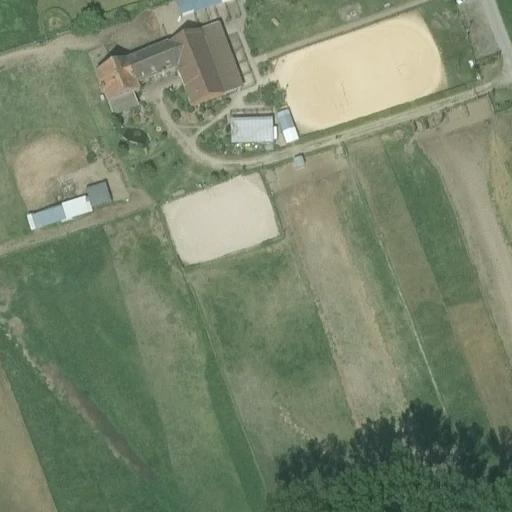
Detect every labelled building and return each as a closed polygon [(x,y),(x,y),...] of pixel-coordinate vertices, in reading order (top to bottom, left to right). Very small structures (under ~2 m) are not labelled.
[(240,0),(175,0),(182,19),(241,1),(240,0)] [(218,38),(201,45),(210,68),(211,67),(223,100),(238,94),(218,38)] [(169,57),(179,83),(203,73),(202,71),(210,68),(201,45),(169,57)] [(165,55),(136,66),(144,85),(155,81),(154,78),(171,71),(165,55)] [(144,85),(136,66),(98,81),(110,110),(147,96),(144,85)] [(184,97),(190,111),(223,100),(211,67),(210,68),(202,71),(203,73),(208,88),(184,97)] [(179,83),(184,97),(208,88),(203,73),(179,83)] [(273,120),(231,121),(231,143),(274,142),(273,120)] [(87,198),(27,216),(31,231),(92,213),(87,198)]
